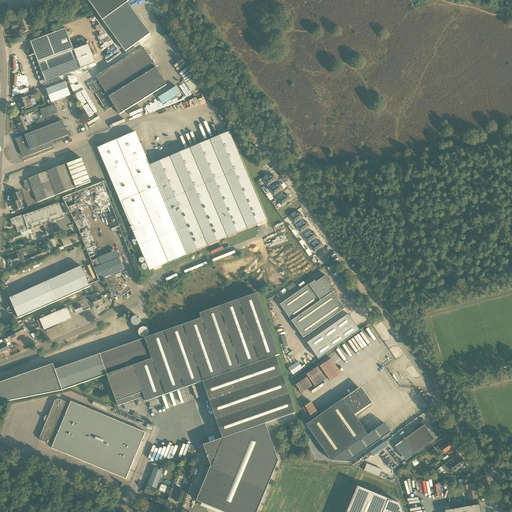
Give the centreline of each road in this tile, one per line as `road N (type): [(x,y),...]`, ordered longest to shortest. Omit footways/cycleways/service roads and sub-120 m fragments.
road 1 (unclassified): [(489,472),(290,185)]
road 2 (residential): [(290,185),(163,2)]
road 3 (unclassified): [(0,366),(98,322),(150,286)]
road 4 (track): [(511,274),(377,311)]
